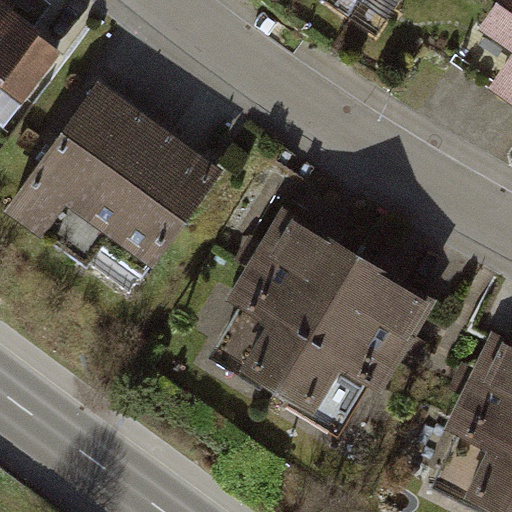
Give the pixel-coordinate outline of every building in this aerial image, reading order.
[(511,0),(493,0),(473,30),(511,56),(511,58),(489,92),(511,108),(511,0)] [(0,127),(52,58),(0,19),(0,127)] [(221,174),(94,87),(5,216),(132,303),(221,174)] [(429,306),(268,210),(210,307),(231,320),(200,371),(319,442),(352,385),(374,398),(429,306)] [(511,511),(511,354),(495,347),(426,496),(461,511),(511,511)]
